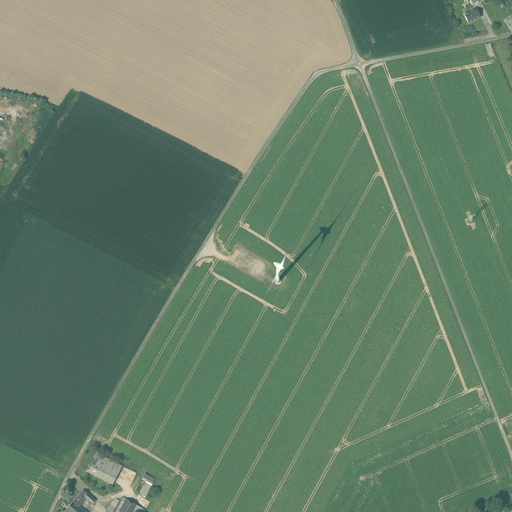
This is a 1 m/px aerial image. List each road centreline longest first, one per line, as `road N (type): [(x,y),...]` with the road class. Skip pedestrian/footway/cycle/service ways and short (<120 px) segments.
road 1 (unclassified): [(51,511),(178,285),(308,82),(359,63)]
road 2 (unclassified): [(511,456),(359,63)]
road 3 (unclassified): [(359,63),(511,34)]
